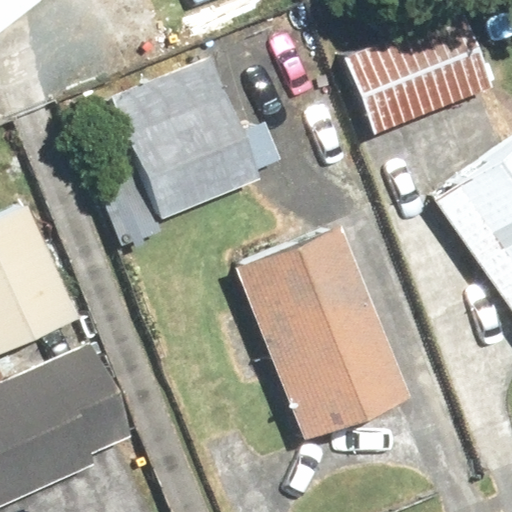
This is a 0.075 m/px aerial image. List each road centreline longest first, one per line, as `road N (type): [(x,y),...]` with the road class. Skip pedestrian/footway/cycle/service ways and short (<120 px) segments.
road 1 (unknown): [(511,494),(407,201),(414,166),(495,120)]
road 2 (unknown): [(273,511),(318,468),(471,379)]
